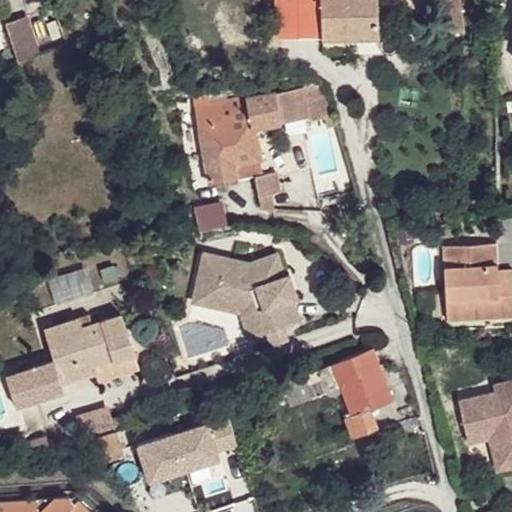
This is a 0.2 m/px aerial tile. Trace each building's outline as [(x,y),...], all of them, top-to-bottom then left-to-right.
[(301,0),(279,0),(280,35),(300,36),(301,0)] [(321,0),(301,0),(300,36),(321,35),(321,0)] [(378,0),(321,0),(321,35),(378,35),(378,0)] [(461,7),(441,9),(444,34),(464,31),(461,7)] [(31,18),(11,25),(23,64),(44,56),(31,18)] [(301,90),(246,99),(250,127),(255,127),(310,117),(311,121),(326,119),(328,128),(335,127),(327,97),(316,88),(301,90)] [(210,99),(197,100),(210,183),(255,176),(257,175),(250,127),(246,99),(212,103),(210,99)] [(255,127),(250,127),(257,175),(263,174),(255,127)] [(257,175),(255,176),(259,197),(271,194),(279,193),(276,172),(263,174),(257,175)] [(271,194),(259,197),(262,209),(274,210),(271,194)] [(194,205),(200,230),(205,229),(229,226),(224,202),(194,205)] [(235,237),(233,225),(229,226),(205,229),(208,242),(235,237)] [(494,243),(441,246),(444,300),(481,298),(482,319),(511,317),(511,272),(511,271),(496,272),(494,243)] [(250,261),(205,249),(193,299),(241,310),(250,336),(266,331),(282,325),(300,320),(297,310),(292,297),(297,296),(290,273),(285,275),(278,252),(250,261)] [(45,275),(52,299),(93,287),(86,263),(45,275)] [(481,298),(444,300),(445,321),(482,319),(481,298)] [(79,318),(45,328),(56,360),(38,366),(30,369),(10,376),(38,455),(54,449),(36,401),(42,399),(67,392),(65,381),(96,372),(95,370),(95,367),(135,353),(122,313),(83,326),(79,318)] [(282,325),(266,331),(271,346),(286,341),(282,325)] [(390,400),(371,346),(362,349),(262,388),(267,403),(288,395),(292,404),(344,387),(352,414),(347,416),(355,437),(377,429),(372,417),(380,414),(378,404),(390,400)] [(141,366),(135,353),(95,367),(95,370),(96,372),(100,380),(141,366)] [(511,378),(495,383),(497,390),(461,400),(471,435),(499,427),(503,443),(507,442),(511,460),(511,378)] [(136,429),(146,473),(221,456),(211,412),(136,429)] [(499,427),(471,435),(473,442),(493,437),(503,469),(511,466),(511,460),(507,442),(503,443),(499,427)] [(123,454),(116,431),(87,440),(95,463),(123,454)] [(89,511),(79,499),(50,500),(37,511),(89,511)] [(37,511),(50,500),(8,501),(8,511),(37,511)]
